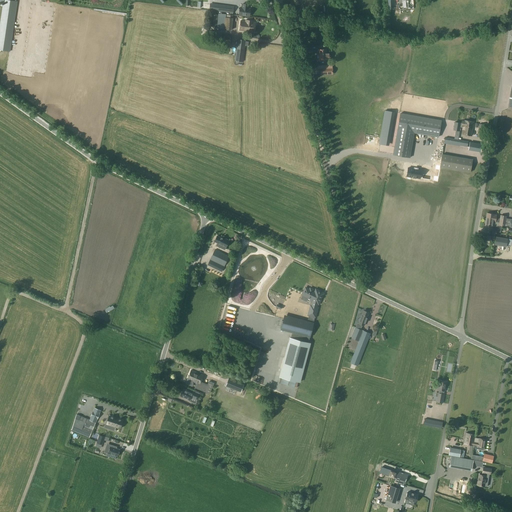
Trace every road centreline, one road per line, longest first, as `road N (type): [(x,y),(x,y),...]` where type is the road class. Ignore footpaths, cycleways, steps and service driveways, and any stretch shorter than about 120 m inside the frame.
road 1 (track): [(96,161),(64,310),(79,318),(83,338),(17,511)]
road 2 (unclassified): [(460,336),(511,17)]
road 3 (unclassified): [(115,511),(206,215)]
road 4 (unclassified): [(460,336),(206,215)]
road 5 (unclassified): [(206,215),(106,167),(0,93)]
road 6 (track): [(355,286),(299,75)]
road 7 (unclassified): [(427,511),(460,336)]
